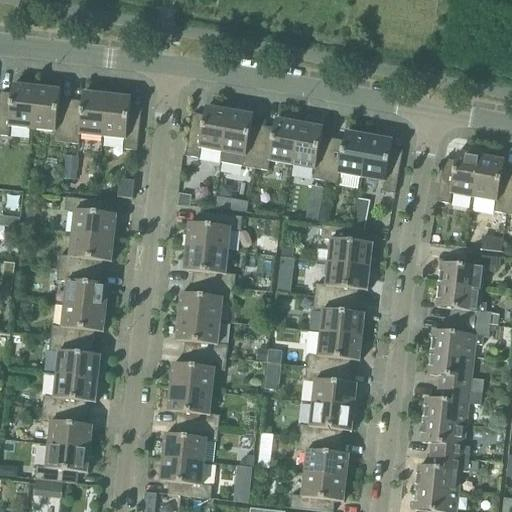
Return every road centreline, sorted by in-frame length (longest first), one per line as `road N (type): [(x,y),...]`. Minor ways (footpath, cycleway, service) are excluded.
road 1 (residential): [(121,511),(170,66)]
road 2 (residential): [(386,511),(434,114)]
road 3 (unclassified): [(434,114),(170,66)]
road 4 (unclassified): [(170,66),(0,46)]
